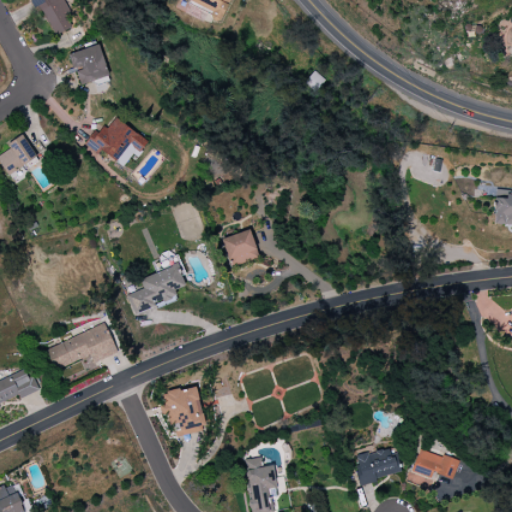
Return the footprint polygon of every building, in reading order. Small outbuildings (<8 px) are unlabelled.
[(34,0),(53,37),(69,29),(65,21),(72,17),(62,0),(34,0)] [(228,0),(189,0),(187,5),(220,20),(228,0)] [(70,53),(77,84),(107,78),(100,46),(70,53)] [(84,145),(97,154),(99,151),(122,167),(132,154),(136,157),(147,142),(113,117),(98,137),(92,133),(84,145)] [(36,158),(22,135),(6,144),(10,149),(0,154),(0,164),(7,176),(36,158)] [(511,189),(494,188),(492,225),(511,226),(511,189)] [(257,257),(248,230),(221,240),(230,266),(257,257)] [(126,295),(133,314),(173,299),(170,292),(183,287),(175,266),(139,279),(143,289),(126,295)] [(44,349),(54,371),(89,356),(92,364),(115,354),(103,325),(44,349)] [(0,402),(18,396),(19,399),(37,391),(30,373),(14,379),(13,376),(0,381),(0,402)] [(176,437),(204,431),(195,387),(161,394),(164,406),(162,406),(166,426),(174,425),(176,437)] [(400,474),(393,448),(366,454),(365,449),(354,452),(357,463),(352,464),(357,485),(400,474)] [(406,482),(428,490),(434,474),(451,479),(456,462),(417,449),(406,482)] [(251,511),(274,511),(270,489),(276,488),(271,466),(265,467),(263,457),(242,461),(251,511)] [(22,511),(12,485),(0,489),(0,511),(22,511)]
